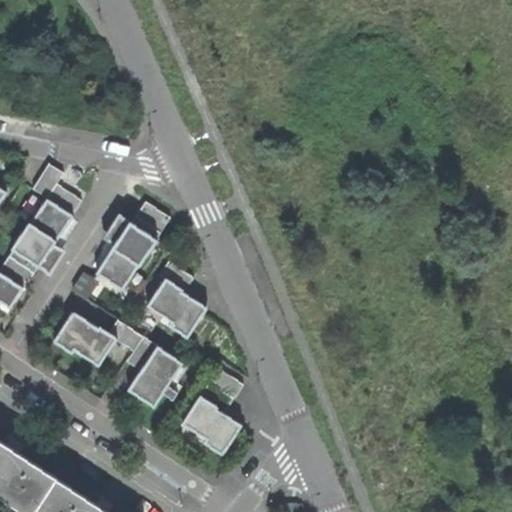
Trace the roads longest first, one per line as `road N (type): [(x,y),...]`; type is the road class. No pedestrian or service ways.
road 1 (residential): [(307,443),(192,173)]
road 2 (residential): [(0,356),(242,511)]
road 3 (residential): [(0,140),(192,173)]
road 4 (residential): [(192,173),(114,0)]
